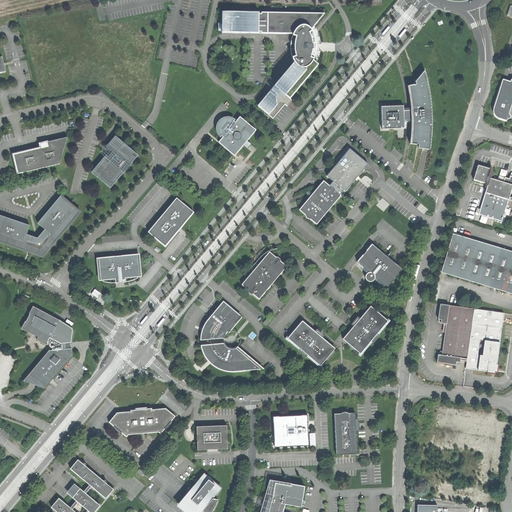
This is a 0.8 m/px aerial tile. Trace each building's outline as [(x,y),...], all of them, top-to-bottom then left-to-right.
[(275,86),(290,98),(318,64),(317,63),(313,60),(314,59),(311,56),(312,54),(312,52),(313,49),(314,49),(314,44),(313,44),(313,42),(312,40),(312,38),(311,35),(309,33),(312,31),(311,29),(315,25),(325,13),(223,12),(222,19),(222,23),(222,32),(293,34),(293,36),(292,38),(291,40),(291,43),(291,46),(291,48),(291,51),(291,54),(292,56),(293,59),(295,62),(275,86)] [(407,28),(406,27),(399,35),(401,36),(407,29),(407,28)] [(419,145),(419,148),(424,149),(430,150),(431,141),(431,133),(432,121),(431,107),(430,95),(428,82),(425,71),(416,82),(417,85),(409,86),(411,94),(412,111),(413,119),(413,128),(412,137),(411,144),(419,145)] [(510,82),(503,79),(494,108),(493,111),(493,113),(494,115),(496,117),(498,118),(507,121),(507,120),(509,119),(511,118),(509,113),(511,103),(511,79),(511,80),(510,82)] [(277,105),(269,115),(273,118),(290,98),(275,86),(270,92),(277,97),(277,105)] [(270,92),(258,106),(269,115),(277,105),(277,97),(270,92)] [(381,118),(382,129),(404,128),(404,120),(404,111),(403,106),(381,107),(381,118)] [(404,120),(413,119),(412,111),(404,111),(404,120)] [(223,137),(218,142),(235,156),(244,145),(246,146),(247,145),(249,143),(247,141),(256,130),(240,116),(235,122),(234,121),(235,121),(234,120),(232,119),(230,118),(229,118),(227,118),(225,118),(224,119),(222,119),(221,120),(219,122),(218,124),(218,125),(218,126),(217,128),(217,130),(218,132),(218,133),(219,134),(220,136),(221,136),(222,136),(223,137)] [(106,155),(92,172),(97,177),(99,176),(106,182),(105,183),(105,184),(105,183),(111,188),(125,171),(124,170),(128,165),(129,166),(138,155),(115,136),(106,147),(112,152),(110,154),(109,157),(106,155)] [(16,168),(18,174),(60,164),(67,137),(47,142),(48,146),(28,151),(29,153),(24,154),(24,152),(12,155),(15,168),(16,168)] [(350,149),(327,176),(333,181),(344,190),(345,191),(368,164),(350,149)] [(488,184),(490,178),(490,177),(495,175),(492,170),(493,169),(490,168),(489,169),(478,165),(473,180),(488,184)] [(503,182),(511,184),(511,176),(510,176),(509,179),(505,177),(503,182)] [(511,188),(511,184),(503,182),(500,181),(490,178),(488,184),(478,214),(502,221),(509,200),(511,200),(511,197),(509,197),(511,188)] [(311,195),(299,210),(305,215),(305,217),(306,218),(308,219),(310,219),(316,225),(329,210),(341,195),(340,195),(335,190),(334,188),(333,187),(331,186),(329,186),(323,181),(312,194),(311,195)] [(340,195),(344,190),(333,181),(329,186),(331,186),(333,187),(334,188),(335,190),(340,195)] [(0,242),(12,246),(24,250),(27,242),(36,245),(37,246),(38,247),(39,247),(40,247),(41,247),(42,246),(42,245),(43,244),(42,243),(48,236),(55,242),(80,212),(76,209),(76,210),(64,200),(64,199),(61,196),(38,223),(45,229),(38,238),(27,235),(30,226),(0,215),(0,242)] [(179,227),(180,228),(181,227),(194,212),(177,198),(162,215),(148,232),(165,246),(178,231),(179,230),(177,229),(179,227)] [(511,251),(454,234),(442,273),(511,293),(511,251)] [(53,244),(55,242),(48,236),(42,243),(43,244),(42,245),(42,246),(41,247),(40,247),(39,247),(38,247),(37,246),(36,245),(27,242),(24,250),(27,251),(29,252),(30,253),(43,257),(51,247),(53,244)] [(372,244),(357,262),(370,272),(369,273),(368,274),(367,273),(366,275),(365,276),(365,278),(366,279),(367,281),(368,282),(370,282),(371,282),(373,281),(375,279),(374,279),(375,276),(378,279),(388,287),(403,269),(399,266),(372,244)] [(253,271),(242,285),(248,290),(248,291),(249,292),(250,294),(251,294),(253,294),(259,300),(272,285),(274,283),(287,267),(281,261),(281,260),(280,259),(279,257),(277,257),(276,257),(270,252),(259,264),(255,269),(253,271)] [(138,254),(98,258),(99,266),(98,266),(99,273),(100,273),(101,281),(115,279),(116,283),(121,283),(126,282),(125,278),(140,277),(140,275),(139,269),(140,269),(140,262),(139,262),(138,254)] [(201,337),(201,340),(223,338),(224,337),(225,334),(227,332),(241,316),(223,301),(213,313),(214,314),(214,315),(213,314),(212,315),(211,316),(212,317),(211,318),(210,317),(207,321),(205,323),(203,327),(202,331),(201,333),(201,337)] [(438,354),(437,363),(458,366),(459,365),(460,364),(461,361),(467,362),(475,310),(440,304),(438,319),(441,319),(441,324),(444,324),(443,333),(445,333),(442,355),(438,354)] [(25,321),(21,328),(28,332),(29,330),(39,335),(37,340),(46,345),(47,343),(50,344),(50,345),(50,346),(50,347),(51,347),(52,348),(52,350),(49,350),(23,381),(31,384),(33,380),(39,385),(38,386),(45,389),(52,381),(72,356),(72,348),(62,349),(62,346),(62,344),(71,343),(72,336),(72,332),(73,331),(73,330),(72,329),(72,328),(66,325),(59,320),(33,306),(29,314),(30,314),(26,322),(25,321)] [(355,326),(344,339),(361,354),(372,340),(374,341),(378,336),(377,335),(389,321),(371,307),(360,320),(358,319),(357,320),(356,322),(354,324),(355,326)] [(467,362),(466,369),(472,369),(492,372),(492,371),(493,370),(494,369),(496,369),(501,338),(504,314),(475,310),(467,362)] [(165,317),(164,316),(158,324),(159,325),(165,319),(166,318),(165,317)] [(307,354),(320,366),(335,349),(321,337),(322,336),(320,334),(317,331),(316,332),(302,321),(288,338),(301,350),(300,351),(306,355),(307,354)] [(224,343),(201,345),(202,349),(203,352),(204,355),(206,357),(208,360),(210,362),(212,364),(214,366),(217,368),(222,370),(226,371),(229,372),(233,372),(261,369),(236,348),(234,349),(233,349),(231,349),(230,349),(228,348),(227,347),(225,346),(224,343)] [(117,414),(109,423),(126,437),(128,435),(145,433),(158,432),(160,434),(175,417),(166,409),(152,411),(152,409),(141,410),(131,411),(131,412),(117,414)] [(335,414),(336,456),(358,455),(357,431),(358,431),(359,431),(358,424),(358,422),(358,420),(356,420),(356,413),(349,413),(347,413),(345,412),(343,413),(341,414),(335,414)] [(280,441),(280,446),(303,445),(303,440),(308,440),(307,426),(307,425),(307,422),(307,421),(302,421),(302,416),(279,417),(279,422),(274,422),(275,442),(280,441)] [(197,442),(198,450),(207,449),(228,449),(227,426),(215,426),(214,426),(213,426),(213,427),(212,427),(210,427),(210,426),(209,426),(208,427),(197,427),(197,442)] [(84,491),(80,489),(72,498),(76,501),(70,508),(59,498),(51,507),(56,511),(89,511),(94,511),(100,505),(86,493),(91,487),(106,499),(113,489),(106,483),(107,482),(106,481),(106,480),(105,480),(104,480),(103,480),(103,481),(86,466),(86,465),(86,464),(85,463),(84,463),(83,463),(78,460),(70,469),(89,485),(84,491)] [(210,511),(211,509),(213,510),(216,504),(217,499),(213,498),(220,489),(202,474),(191,488),(180,502),(191,511),(200,511),(202,511),(204,511),(210,511)] [(278,511),(279,509),(281,504),(302,507),(305,487),(291,484),(291,486),(288,486),(284,485),(285,483),(284,483),(271,481),(269,489),(268,498),(270,498),(268,504),(267,506),(266,509),(265,511),(278,511)] [(72,498),(80,489),(74,484),(71,488),(66,493),(72,498)] [(191,511),(180,502),(178,504),(187,511),(191,511)]
